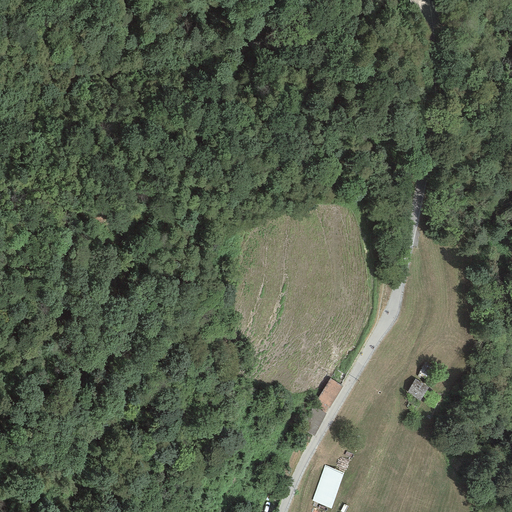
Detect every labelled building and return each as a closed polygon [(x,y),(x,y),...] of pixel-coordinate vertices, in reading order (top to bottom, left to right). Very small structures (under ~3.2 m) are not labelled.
[(435,367),(425,361),(417,375),(426,381),(435,367)] [(342,385),(329,377),(316,401),(329,408),(342,385)] [(428,387),(415,379),(407,392),(420,399),(428,387)] [(326,413),(312,405),(300,427),(314,434),(326,413)] [(343,472),(324,465),(312,500),(331,507),(343,472)]
